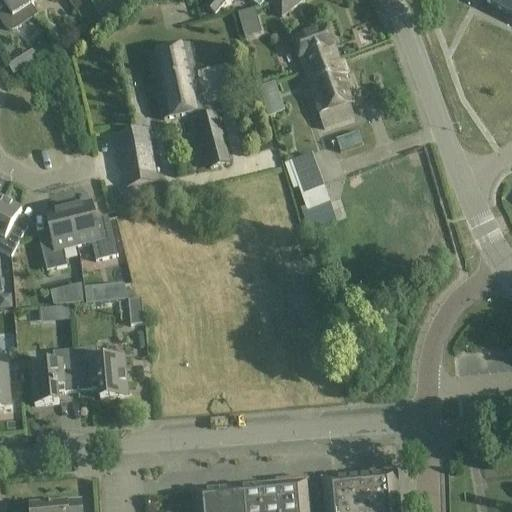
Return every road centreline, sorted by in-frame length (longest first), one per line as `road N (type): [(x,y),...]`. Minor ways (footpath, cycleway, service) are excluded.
road 1 (residential): [(424,419),(0,458)]
road 2 (residential): [(463,182),(387,0)]
road 3 (residential): [(424,419),(436,335),(466,294),(509,275)]
